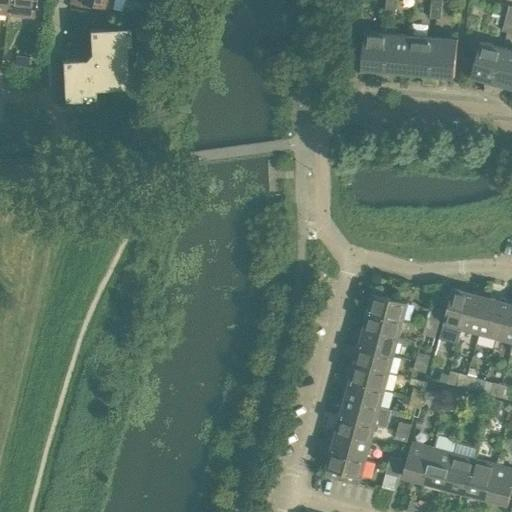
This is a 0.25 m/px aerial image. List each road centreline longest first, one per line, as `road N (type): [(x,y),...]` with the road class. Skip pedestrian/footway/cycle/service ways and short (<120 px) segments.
road 1 (residential): [(347,262),(321,227),(321,136),(330,123),(342,113),(393,116),(418,100),(478,106),(511,124)]
road 2 (residential): [(289,492),(347,262)]
road 3 (residential): [(347,262),(364,254),(419,269),(511,268)]
